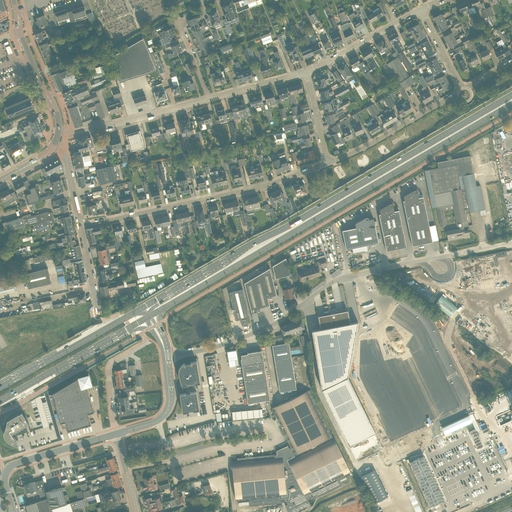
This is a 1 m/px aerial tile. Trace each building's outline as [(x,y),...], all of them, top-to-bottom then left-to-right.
[(478,0),(470,0),(472,5),(472,6),(472,7),(473,7),(474,7),(477,6),(479,10),(480,9),(484,19),(484,18),(486,23),(487,22),(488,25),(491,24),(488,16),(485,9),(482,10),(480,4),(479,2),(478,0)] [(384,9),(382,5),(380,2),(376,4),(378,8),(372,11),(371,10),(376,19),(383,15),(381,11),(384,9)] [(466,15),(470,14),(465,2),(458,5),(461,13),(465,12),(466,15)] [(231,7),(230,4),(229,4),(225,5),(225,6),(222,7),(223,11),(225,16),(227,21),(235,18),(231,8),(231,7)] [(75,21),(87,17),(84,6),(72,10),(72,9),(67,10),(67,9),(55,13),(59,25),(70,21),(71,22),(75,21)] [(344,11),(343,12),(342,7),(337,9),(339,13),(338,14),(342,22),(348,19),(344,11)] [(490,7),(485,9),(488,16),(493,14),(490,7)] [(370,22),(376,19),(371,10),(369,11),(371,14),(367,17),(370,22)] [(216,11),(207,14),(209,18),(211,24),(208,25),(215,39),(217,44),(219,42),(217,39),(219,38),(216,29),(222,27),(220,23),(221,23),(216,11)] [(313,12),(313,11),(312,11),(309,12),(309,14),(308,15),(313,24),(317,22),(318,23),(320,22),(319,20),(314,11),(313,12)] [(354,13),(348,16),(349,19),(351,23),(352,22),(357,31),(358,30),(358,31),(359,31),(360,30),(361,29),(360,28),(363,27),(364,26),(360,20),(359,19),(358,14),(357,14),(355,15),(354,13)] [(443,17),(446,16),(444,13),(434,18),(437,24),(444,21),(443,17)] [(473,14),(469,15),(473,26),(477,25),(473,14)] [(39,27),(47,25),(44,15),(36,18),(38,21),(36,22),(37,24),(38,24),(39,27)] [(197,20),(201,19),(200,16),(187,21),(189,25),(188,25),(189,27),(198,23),(197,20)] [(333,28),(337,26),(332,17),(328,19),(333,28)] [(449,23),(446,24),(444,21),(437,24),(441,31),(451,26),(449,23)] [(347,41),(355,37),(348,22),(340,26),(344,33),(343,33),(347,41)] [(204,25),(199,27),(198,23),(189,27),(189,29),(190,29),(192,33),(205,27),(204,25)] [(294,36),(299,34),(295,24),(290,26),(294,36)] [(412,36),(421,31),(418,24),(407,30),(409,33),(410,33),(412,36)] [(171,37),(176,35),(172,27),(169,29),(168,28),(165,29),(164,31),(165,35),(164,36),(163,37),(164,38),(160,40),(163,45),(173,41),(171,37)] [(201,32),(206,30),(205,27),(192,33),(193,36),(192,37),(193,39),(203,35),(201,32)] [(50,40),(63,36),(61,29),(55,31),(56,33),(48,36),(50,40)] [(506,42),(502,35),(499,29),(496,31),(503,44),(506,42)] [(415,42),(424,37),(421,31),(412,36),(415,42)] [(453,36),(457,34),(456,31),(452,33),(451,33),(444,37),(446,42),(455,38),(453,36)] [(45,34),(42,36),(41,32),(35,34),(37,41),(47,37),(45,34)] [(339,35),(338,32),(335,33),(329,36),(331,39),(332,39),(335,46),(343,42),(339,35)] [(396,32),(388,37),(396,54),(403,50),(398,40),(399,40),(396,32)] [(208,37),(204,38),(203,35),(193,39),(194,41),(195,41),(197,44),(209,39),(208,37)] [(325,50),(331,47),(326,37),(323,38),(324,41),(322,42),(325,50)] [(459,39),(456,41),(455,38),(446,42),(449,47),(461,42),(459,39)] [(143,74),(156,70),(143,39),(111,58),(116,73),(118,81),(127,79),(127,80),(130,79),(130,78),(141,74),(141,75),(144,75),(143,74)] [(206,43),(210,42),(209,39),(197,44),(198,48),(197,48),(198,51),(208,47),(206,43)] [(308,44),(311,42),(310,39),(305,42),(308,48),(301,52),(304,59),(313,55),(308,44)] [(385,43),(384,44),(381,41),(376,44),(382,54),(385,53),(386,55),(390,52),(385,43)] [(419,45),(416,47),(418,51),(418,50),(421,49),(423,51),(430,48),(427,41),(422,43),(419,45)] [(472,57),(469,58),(472,65),(479,62),(475,53),(477,52),(472,41),(470,41),(468,42),(470,48),(468,48),(470,53),(472,57)] [(49,46),(53,45),(51,42),(48,43),(47,42),(39,46),(43,54),(51,51),(49,46)] [(311,42),(308,44),(313,55),(314,55),(321,52),(319,47),(318,44),(317,42),(312,44),(311,42)] [(178,53),(182,51),(179,43),(174,45),(173,45),(172,45),(171,46),(171,47),(170,47),(173,53),(170,55),(172,60),(179,57),(177,54),(178,53)] [(285,45),(287,51),(291,63),(292,64),(294,63),(295,63),(296,63),(297,62),(299,61),(300,61),(300,60),(296,51),(298,51),(297,47),(295,48),(295,47),(294,47),(292,43),(285,45)] [(506,46),(503,48),(501,44),(498,46),(504,56),(510,53),(506,46)] [(410,53),(416,50),(414,45),(408,48),(410,53)] [(498,60),(504,56),(498,46),(495,48),(497,52),(495,53),(498,60)] [(213,48),(209,50),(208,47),(198,51),(199,53),(200,52),(201,56),(214,51),(213,48)] [(251,60),(255,58),(250,47),(247,49),(251,60)] [(463,59),(465,58),(460,47),(454,49),(456,52),(458,51),(459,52),(453,55),(457,62),(461,70),(466,68),(463,59)] [(487,50),(485,47),(482,48),(483,52),(480,53),(483,60),(490,57),(487,50)] [(370,57),(373,55),(369,48),(361,53),(368,64),(365,66),(369,71),(376,66),(370,57)] [(421,56),(422,59),(424,58),(427,57),(429,56),(433,54),(430,48),(423,51),(424,54),(421,56)] [(247,49),(242,50),(248,66),(253,64),(251,60),(247,49)] [(263,50),(259,52),(261,58),(264,66),(260,68),(261,70),(262,75),(271,71),(269,67),(265,56),(263,50)] [(56,54),(53,56),(51,51),(43,54),(47,63),(55,60),(54,59),(57,58),(56,54)] [(280,60),(281,59),(278,51),(273,53),(275,56),(270,58),(272,63),(273,62),(276,70),(283,67),(280,60)] [(159,74),(164,72),(156,52),(150,54),(159,74)] [(64,61),(75,58),(74,53),(63,57),(64,61)] [(403,54),(399,57),(408,72),(413,70),(416,68),(414,65),(411,66),(403,54)] [(356,57),(349,61),(353,67),(352,68),(353,69),(356,67),(357,68),(358,67),(359,69),(359,70),(361,69),(364,74),(369,71),(365,66),(363,62),(360,63),(356,57)] [(397,57),(387,64),(400,86),(397,88),(398,90),(401,88),(403,90),(415,82),(411,75),(409,76),(397,57)] [(431,61),(427,63),(428,65),(427,65),(428,65),(430,69),(429,69),(430,69),(438,65),(435,59),(436,59),(436,58),(431,61)] [(423,62),(416,65),(418,69),(427,65),(425,61),(423,62)] [(245,80),(242,72),(241,68),(238,62),(234,63),(237,70),(238,70),(239,74),(236,74),(239,82),(245,80)] [(338,68),(342,75),(346,80),(352,76),(354,79),(356,82),(359,81),(354,73),(352,69),(349,71),(348,71),(349,70),(345,64),(341,66),(340,66),(338,67),(338,68)] [(429,69),(427,70),(429,75),(432,74),(432,75),(434,74),(437,72),(442,70),(441,70),(442,69),(441,67),(440,68),(438,65),(430,69),(429,69)] [(244,67),(241,68),(242,72),(245,80),(252,78),(252,77),(254,76),(253,72),(252,69),(246,71),(244,67)] [(225,70),(221,71),(221,70),(217,71),(218,75),(220,84),(226,83),(225,79),(227,79),(225,70)] [(70,73),(67,74),(66,71),(60,73),(59,72),(51,75),(54,82),(66,78),(73,76),(73,74),(71,75),(70,73)] [(336,71),(332,73),(335,79),(340,77),(336,71)] [(369,71),(364,74),(370,84),(375,81),(369,71)] [(218,75),(215,76),(214,73),(210,74),(212,83),(214,82),(215,86),(220,84),(218,75)] [(432,79),(434,77),(432,74),(429,75),(425,78),(423,78),(426,82),(432,79)] [(440,85),(447,81),(444,75),(437,79),(434,81),(436,83),(439,82),(440,85)] [(58,92),(77,85),(73,76),(66,78),(54,82),(58,92)] [(178,85),(179,85),(176,76),(172,77),(173,80),(171,80),(173,86),(170,87),(172,92),(174,92),(175,95),(180,93),(178,85)] [(420,79),(418,80),(423,88),(425,87),(428,85),(427,84),(426,82),(423,78),(422,76),(419,78),(420,79)] [(104,77),(90,82),(92,87),(102,84),(101,81),(105,79),(104,77)] [(326,83),(329,80),(327,77),(324,78),(318,80),(319,87),(326,86),(326,83)] [(193,83),(192,78),(188,79),(189,80),(182,82),(185,92),(195,88),(193,83)] [(440,93),(450,87),(447,81),(440,85),(442,88),(439,90),(440,93)] [(164,91),(165,91),(162,84),(157,85),(159,91),(155,93),(158,100),(166,98),(164,91)] [(301,84),(288,87),(289,92),(290,95),(291,98),(293,104),(296,103),(293,94),(298,93),(303,91),(301,84)] [(64,99),(88,89),(86,85),(74,90),(73,88),(62,93),(64,99)] [(336,98),(349,91),(348,88),(347,86),(334,94),(336,98)] [(424,94),(421,96),(425,103),(432,99),(429,94),(425,87),(423,88),(421,89),(421,90),(424,94)] [(280,99),(278,99),(279,103),(289,100),(288,97),(288,96),(287,93),(286,88),(278,90),(280,99)] [(408,98),(403,90),(401,88),(398,90),(405,100),(408,98)] [(80,100),(90,95),(88,89),(64,99),(67,105),(80,100)] [(114,98),(121,95),(119,89),(112,92),(114,98)] [(329,95),(333,94),(332,89),(320,92),(322,99),(330,98),(329,95)] [(277,99),(275,100),(272,92),(265,94),(264,94),(267,104),(271,103),(272,106),(276,105),(276,104),(278,104),(277,99)] [(94,102),(99,100),(96,93),(90,95),(80,100),(82,106),(87,104),(89,111),(96,108),(99,119),(105,117),(99,102),(95,104),(94,102)] [(260,95),(255,97),(254,95),(252,96),(252,98),(249,98),(251,106),(252,106),(253,108),(254,109),(260,107),(262,114),(266,113),(263,103),(262,103),(260,95)] [(392,107),(395,105),(389,95),(386,97),(392,107)] [(136,106),(147,102),(145,96),(134,99),(136,106)] [(392,107),(386,97),(383,99),(387,105),(389,103),(392,107)] [(29,98),(5,108),(7,111),(9,117),(33,108),(30,101),(29,98)] [(337,104),(336,98),(333,100),(331,100),(331,102),(323,104),(322,104),(323,108),(324,108),(325,112),(333,110),(333,108),(336,108),(336,105),(338,105),(338,104),(337,104)] [(87,104),(82,106),(80,100),(67,105),(67,106),(71,104),(73,107),(68,109),(75,127),(93,121),(89,111),(87,104)] [(118,112),(123,111),(119,101),(107,105),(109,112),(110,114),(118,112)] [(341,109),(349,104),(348,102),(347,101),(338,106),(340,110),(341,109)] [(404,102),(401,104),(406,114),(412,110),(409,105),(409,104),(407,101),(404,102)] [(293,104),(290,105),(293,115),(299,113),(296,103),(293,104)] [(244,117),(248,116),(244,104),(238,106),(240,114),(243,113),(244,117)] [(401,117),(406,114),(401,104),(395,107),(401,117)] [(236,105),(230,106),(231,108),(234,119),(237,119),(237,120),(241,119),(240,114),(238,106),(236,106),(236,105)] [(376,115),(370,105),(366,108),(372,117),(376,115)] [(290,112),(285,113),(284,108),(279,110),(282,118),(293,115),(292,111),(291,111),(290,111),(290,112)] [(215,118),(214,118),(216,124),(220,123),(227,121),(226,115),(225,114),(224,109),(217,111),(219,119),(215,120),(215,118)] [(387,117),(391,123),(397,119),(391,109),(388,111),(387,110),(384,111),(387,117)] [(331,115),(326,116),(328,124),(333,123),(335,122),(334,119),(336,118),(340,116),(340,114),(338,110),(336,112),(335,112),(336,114),(333,114),(331,115)] [(214,118),(211,119),(210,113),(203,115),(205,123),(207,130),(207,129),(213,127),(213,128),(216,132),(218,132),(217,129),(216,124),(214,118)] [(298,123),(305,121),(304,113),(292,116),(293,120),(297,119),(298,123)] [(381,120),(385,126),(391,123),(387,117),(385,118),(382,114),(379,116),(381,120)] [(207,130),(205,123),(203,115),(196,117),(199,129),(202,128),(202,129),(206,128),(207,130)] [(42,130),(39,122),(37,118),(19,125),(21,130),(22,131),(25,130),(27,136),(24,137),(26,141),(34,138),(33,135),(34,135),(41,132),(42,130)] [(376,121),(374,118),(370,120),(372,123),(367,126),(372,134),(375,132),(380,128),(376,121)] [(356,126),(353,128),(356,135),(357,135),(357,136),(361,134),(360,133),(363,132),(360,125),(362,123),(360,119),(357,121),(357,122),(355,123),(356,126)] [(190,121),(188,121),(188,120),(180,122),(182,132),(181,132),(182,138),(187,137),(185,132),(191,131),(191,130),(193,129),(192,125),(191,126),(190,121)] [(13,128),(11,125),(10,122),(5,125),(7,131),(13,128)] [(167,133),(175,130),(174,123),(166,125),(167,127),(165,127),(167,133)] [(345,131),(342,132),(343,135),(345,140),(346,139),(347,140),(349,139),(349,138),(352,137),(350,133),(353,132),(351,128),(350,125),(349,124),(346,126),(344,127),(345,131)] [(308,133),(309,133),(308,129),(308,126),(307,126),(307,125),(302,127),(298,127),(299,131),(297,131),(298,135),(297,135),(297,137),(303,135),(303,134),(308,133)] [(337,134),(340,132),(336,125),(331,128),(333,134),(330,136),(334,144),(340,142),(337,134)] [(162,133),(160,134),(158,128),(151,130),(152,136),(157,135),(159,140),(164,139),(162,133)] [(283,132),(274,134),(275,141),(284,139),(283,132)] [(129,143),(125,144),(126,150),(141,147),(143,147),(139,133),(133,134),(133,135),(128,136),(129,143)] [(87,136),(77,139),(79,145),(78,146),(79,151),(93,147),(90,136),(87,137),(87,136)] [(310,137),(302,139),(301,136),(291,139),(292,142),(292,143),(299,141),(301,148),(312,145),(310,137)] [(114,152),(122,150),(119,138),(111,140),(112,143),(109,144),(111,153),(114,152)] [(22,147),(19,143),(19,142),(8,149),(11,154),(13,153),(16,157),(22,153),(19,149),(22,147)] [(304,161),(315,158),(313,150),(305,152),(306,156),(297,158),(299,163),(304,162),(304,161)] [(74,153),(72,155),(73,159),(77,177),(84,176),(83,174),(83,173),(83,171),(82,168),(84,168),(84,167),(92,165),(90,155),(82,157),(81,153),(81,151),(80,152),(79,152),(74,153)] [(2,155),(0,156),(0,162),(2,166),(5,170),(11,166),(8,162),(8,161),(7,161),(5,156),(5,157),(4,155),(3,156),(2,155)] [(286,156),(279,159),(280,162),(283,170),(289,168),(287,163),(286,160),(287,160),(286,156)] [(480,186),(476,186),(470,156),(437,162),(438,168),(429,169),(429,170),(424,171),(432,208),(436,207),(452,204),(455,219),(457,228),(463,227),(468,226),(465,214),(485,210),(480,186)] [(63,168),(60,162),(59,159),(44,167),(44,168),(41,169),(45,177),(47,181),(53,179),(52,177),(50,178),(50,177),(49,175),(59,170),(63,168)] [(279,159),(272,162),(276,173),(276,172),(283,170),(280,162),(279,159)] [(161,163),(157,164),(157,165),(161,182),(165,181),(164,178),(165,177),(161,163)] [(256,177),(263,176),(260,164),(253,165),(254,169),(256,177)] [(236,165),(230,166),(230,168),(231,175),(233,175),(234,177),(235,182),(242,180),(241,175),(240,168),(239,168),(237,169),(236,167),(236,165)] [(256,177),(254,169),(253,165),(246,167),(249,179),(256,177)] [(100,185),(116,180),(113,166),(96,170),(100,185)] [(225,171),(223,171),(223,170),(221,171),(222,176),(219,177),(221,185),(228,183),(225,171)] [(205,180),(204,180),(203,174),(200,174),(201,181),(197,182),(199,190),(200,189),(200,190),(203,190),(203,189),(206,188),(205,180)] [(219,177),(215,177),(214,174),(211,174),(214,186),(221,185),(219,177)] [(87,179),(85,180),(84,176),(77,177),(78,186),(91,184),(90,181),(88,181),(88,180),(87,180),(87,179)] [(56,181),(50,182),(52,188),(54,194),(59,192),(64,191),(62,185),(61,179),(56,181)] [(179,181),(175,182),(177,188),(180,187),(182,193),(183,193),(183,194),(184,194),(186,194),(186,193),(186,192),(190,192),(188,185),(187,179),(179,181)] [(145,191),(148,190),(146,180),(142,181),(144,191),(138,193),(138,196),(140,203),(147,201),(145,191)] [(131,191),(133,191),(131,181),(127,182),(129,192),(128,192),(128,193),(125,194),(128,205),(134,204),(132,196),(131,191)] [(26,189),(25,186),(22,182),(14,186),(17,193),(19,198),(22,196),(20,192),(26,189)] [(304,184),(299,186),(298,183),(292,185),(295,194),(299,192),(301,196),(308,193),(304,184)] [(125,194),(120,195),(117,184),(113,185),(116,196),(119,195),(121,207),(122,207),(122,206),(128,205),(125,194)] [(169,185),(165,186),(166,190),(167,197),(175,195),(174,188),(173,188),(172,184),(169,185)] [(41,201),(40,198),(39,197),(40,197),(36,185),(28,188),(29,192),(24,194),(28,205),(41,201)] [(157,188),(148,190),(149,197),(152,196),(153,200),(160,198),(159,191),(158,188),(157,188)] [(14,192),(10,194),(8,189),(0,193),(0,194),(1,196),(4,202),(8,200),(10,203),(18,199),(16,196),(14,192)] [(280,190),(275,192),(278,201),(280,206),(286,203),(287,203),(286,201),(283,193),(281,193),(280,190)] [(416,190),(415,190),(414,190),(403,196),(404,201),(403,201),(412,246),(432,242),(423,197),(418,198),(417,191),(416,190)] [(275,202),(278,201),(275,192),(269,194),(270,197),(269,198),(272,206),(276,205),(275,202)] [(253,208),(260,207),(258,197),(251,198),(253,208)] [(67,201),(65,201),(65,198),(56,200),(56,201),(52,202),(53,203),(52,203),(53,208),(67,205),(67,204),(68,204),(67,201)] [(251,198),(244,200),(246,209),(247,213),(248,213),(254,212),(253,208),(251,198)] [(240,211),(237,201),(237,200),(234,201),(234,202),(231,203),(233,213),(233,214),(239,213),(240,217),(241,217),(243,224),(246,223),(244,214),(244,210),(240,211)] [(224,204),(226,214),(233,213),(231,203),(224,204)] [(392,204),(390,204),(379,210),(380,214),(379,214),(386,251),(406,247),(399,210),(394,211),(393,205),(392,204)] [(445,221),(455,219),(452,204),(436,207),(440,227),(446,226),(445,221)] [(60,213),(69,211),(67,205),(53,208),(53,210),(60,209),(60,213)] [(95,210),(98,210),(97,205),(87,207),(89,214),(96,213),(95,210)] [(218,212),(217,206),(213,207),(213,206),(212,206),(211,206),(210,207),(209,207),(211,217),(208,218),(210,224),(210,226),(214,226),(212,218),(219,216),(218,212)] [(201,209),(201,208),(198,209),(198,210),(196,211),(196,214),(196,215),(197,215),(198,220),(196,221),(197,227),(200,227),(199,223),(205,222),(203,209),(201,209)] [(185,213),(182,213),(185,228),(186,231),(187,234),(190,234),(187,221),(191,220),(190,217),(190,216),(189,212),(189,211),(188,211),(186,211),(185,212),(185,213)] [(54,218),(52,213),(46,212),(31,216),(30,214),(22,216),(22,217),(25,227),(35,224),(54,218)] [(177,223),(173,224),(174,226),(176,235),(180,235),(178,227),(181,226),(183,229),(185,228),(182,213),(179,214),(179,213),(178,213),(176,213),(176,214),(176,215),(175,215),(176,220),(177,223)] [(166,226),(170,225),(169,216),(162,218),(164,229),(167,229),(166,226)] [(6,233),(25,227),(22,217),(2,223),(6,233)] [(62,219),(59,220),(60,224),(63,223),(63,226),(64,226),(71,224),(70,217),(65,218),(62,218),(62,219)] [(373,219),(369,219),(368,218),(368,217),(367,217),(366,217),(355,223),(356,228),(342,231),(346,249),(378,243),(373,219)] [(50,224),(55,222),(54,218),(35,224),(38,235),(44,233),(52,231),(50,224)] [(161,230),(164,229),(162,218),(155,219),(157,228),(161,227),(161,230)] [(150,221),(142,222),(144,231),(148,230),(150,239),(155,238),(152,226),(151,227),(150,221)] [(63,227),(59,227),(61,235),(73,232),(71,224),(64,226),(63,226),(63,227)] [(134,236),(138,235),(135,224),(127,226),(129,233),(133,232),(134,236)] [(122,236),(123,236),(121,226),(114,227),(115,235),(114,235),(116,244),(119,244),(119,242),(118,238),(122,237),(122,236)] [(94,235),(101,234),(100,227),(93,228),(86,229),(89,244),(96,243),(94,235)] [(468,230),(463,231),(463,227),(457,228),(457,229),(446,231),(448,240),(464,237),(464,238),(469,237),(468,230)] [(62,238),(57,239),(58,243),(75,239),(73,233),(61,236),(62,238)] [(109,249),(116,248),(115,243),(104,245),(105,249),(98,251),(99,258),(110,256),(109,249)] [(73,259),(81,257),(79,245),(71,247),(73,259)] [(52,253),(21,260),(25,274),(28,289),(51,283),(48,268),(55,266),(52,253)] [(326,258),(325,258),(324,255),(318,257),(315,258),(316,259),(318,259),(319,260),(318,260),(320,267),(328,265),(326,258)] [(101,264),(111,262),(110,256),(99,258),(101,264)] [(275,279),(291,275),(286,258),(272,266),(275,279)] [(74,262),(79,282),(79,283),(87,281),(86,281),(82,261),(82,260),(74,262)] [(157,265),(145,267),(144,260),(134,262),(138,279),(159,274),(157,265)] [(493,272),(489,272),(489,278),(511,275),(509,265),(493,267),(493,272)] [(309,279),(321,275),(318,267),(311,269),(311,268),(305,270),(305,271),(298,273),(301,281),(307,279),(307,280),(309,279)] [(267,298),(276,296),(270,268),(244,283),(253,321),(259,320),(257,312),(261,311),(260,308),(269,306),(267,298)] [(113,277),(115,276),(115,273),(98,276),(99,282),(102,281),(102,282),(107,281),(107,278),(113,277)] [(0,279),(0,291),(15,288),(12,277),(0,279)] [(127,287),(136,285),(135,279),(126,280),(127,287)] [(109,290),(124,287),(123,281),(116,282),(117,284),(100,287),(101,296),(110,294),(109,290)] [(292,288),(286,289),(285,286),(282,287),(284,295),(285,299),(295,297),(294,294),(294,293),(292,288)] [(241,325),(251,323),(242,289),(229,292),(236,320),(240,319),(241,325)] [(85,295),(80,295),(80,294),(67,296),(68,301),(74,300),(75,304),(80,304),(79,302),(86,301),(85,295)] [(494,294),(468,306),(472,314),(498,302),(494,294)] [(51,300),(27,304),(28,313),(53,308),(51,300)] [(51,318),(46,320),(54,337),(55,339),(78,327),(77,325),(82,323),(84,322),(84,321),(82,319),(81,317),(80,318),(76,311),(53,322),(51,318)] [(319,329),(312,331),(321,390),(349,445),(375,433),(357,395),(348,377),(358,322),(350,323),(347,311),(336,313),(335,313),(335,312),(330,313),(330,314),(329,314),(318,316),(320,326),(321,329),(319,329)] [(503,314),(478,326),(481,334),(507,322),(503,314)] [(284,336),(304,328),(301,319),(280,327),(283,334),(284,336)] [(414,350),(424,334),(418,330),(407,346),(414,350)] [(14,339),(9,342),(18,359),(18,358),(19,360),(47,347),(46,345),(46,344),(40,332),(17,344),(14,339)] [(304,353),(310,352),(307,332),(304,333),(305,335),(300,336),(301,346),(303,345),(304,353)] [(283,334),(276,337),(279,344),(286,343),(284,336),(283,334)] [(274,361),(291,359),(289,343),(286,343),(279,344),(272,345),(274,361)] [(0,373),(10,368),(10,366),(2,349),(0,350),(0,373)] [(242,365),(263,362),(262,351),(247,353),(247,354),(241,355),(242,359),(241,359),(242,365)] [(279,392),(296,389),(291,359),(274,361),(279,392)] [(184,364),(184,362),(183,363),(182,364),(181,365),(180,366),(179,367),(179,368),(178,370),(178,371),(178,373),(178,374),(181,386),(188,385),(188,383),(193,382),(194,384),(200,383),(196,361),(190,362),(190,363),(184,364)] [(248,403),(270,400),(263,362),(242,365),(248,403)] [(128,372),(122,373),(122,370),(114,371),(116,379),(123,378),(128,377),(128,372)] [(86,386),(91,385),(88,375),(79,378),(79,379),(76,380),(52,394),(60,424),(65,422),(68,431),(91,425),(88,414),(94,412),(86,386)] [(135,386),(143,386),(142,375),(136,375),(134,375),(135,386)] [(123,378),(116,379),(117,388),(120,388),(124,387),(124,384),(124,381),(126,380),(129,380),(129,379),(128,377),(123,378)] [(333,438),(309,390),(271,409),(276,417),(290,447),(286,449),(279,453),(279,454),(274,455),(237,458),(237,461),(232,461),(233,472),(235,500),(237,500),(237,502),(249,501),(249,506),(281,503),(281,502),(286,502),(290,509),(312,499),(313,500),(327,492),(342,485),(339,480),(350,475),(349,473),(350,473),(333,438)] [(186,393),(179,394),(182,413),(189,412),(189,411),(193,410),(193,411),(199,410),(196,391),(190,392),(190,393),(186,394),(186,393)] [(130,396),(129,392),(125,392),(121,393),(121,397),(118,398),(119,400),(118,401),(118,403),(119,403),(119,404),(129,403),(128,396),(130,396)] [(134,408),(130,409),(129,403),(119,404),(119,405),(118,405),(119,408),(120,408),(120,411),(123,410),(124,415),(135,413),(134,408)] [(233,420),(263,417),(262,408),(232,411),(233,420)] [(28,425),(29,424),(22,412),(21,412),(21,413),(19,414),(7,420),(7,422),(6,427),(5,428),(4,432),(4,433),(3,433),(4,434),(4,435),(4,436),(5,438),(6,439),(9,442),(12,444),(14,445),(18,445),(19,445),(12,434),(14,432),(14,433),(26,426),(28,424),(28,425)] [(94,470),(98,469),(115,464),(113,458),(106,460),(107,463),(94,467),(94,470)] [(109,469),(110,472),(116,470),(115,464),(98,469),(99,472),(109,469)] [(112,478),(106,480),(107,483),(119,479),(117,473),(113,474),(111,475),(112,478)] [(157,486),(154,487),(152,477),(143,479),(145,485),(141,486),(142,490),(150,488),(151,491),(158,489),(157,486)] [(112,488),(121,485),(119,479),(107,483),(108,486),(111,485),(112,488)] [(37,494),(46,492),(44,485),(37,488),(37,486),(36,487),(34,481),(29,482),(30,483),(24,485),(26,493),(30,492),(31,493),(36,491),(37,494)] [(209,484),(202,486),(204,495),(212,493),(209,484)] [(47,495),(47,498),(50,509),(52,509),(67,504),(62,487),(46,491),(47,495)] [(175,487),(169,488),(171,493),(173,492),(175,499),(178,498),(176,491),(175,487)] [(84,498),(92,496),(90,488),(86,489),(81,491),(83,497),(84,498)] [(113,501),(121,499),(118,490),(111,492),(110,490),(98,494),(101,504),(106,502),(106,500),(112,498),(113,501)] [(77,499),(83,497),(81,491),(75,493),(77,499)] [(144,499),(145,503),(144,504),(145,506),(146,507),(153,505),(153,506),(158,504),(160,503),(162,503),(161,497),(159,498),(154,499),(153,500),(152,497),(150,497),(144,499)] [(52,511),(52,509),(50,509),(47,498),(41,500),(26,505),(27,511),(52,511)] [(83,499),(70,503),(72,510),(85,505),(83,499)] [(72,511),(72,510),(70,503),(67,504),(52,509),(52,511),(72,511)] [(153,505),(146,507),(147,511),(155,511),(155,510),(162,508),(161,507),(160,503),(158,504),(153,506),(153,505)]
